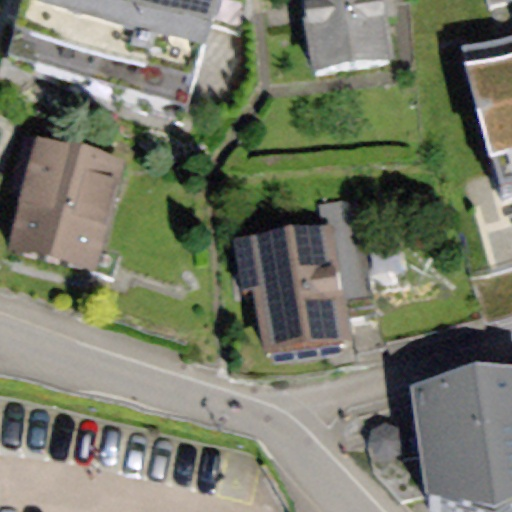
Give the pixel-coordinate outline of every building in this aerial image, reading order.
[(21,0),(4,62),(187,114),(219,0),(21,0)] [(381,0),(300,0),(310,81),(390,71),(381,0)] [(511,7),(511,0),(484,0),(489,14),(511,7)] [(511,50),(458,66),(498,207),(511,202),(511,50)] [(135,173),(42,150),(13,263),(107,286),(135,173)] [(323,230),(235,245),(244,296),(256,294),(268,366),(356,352),(348,304),(376,299),(359,200),(319,207),(323,230)] [(511,269),(472,279),(484,327),(511,320),(511,269)] [(511,374),(420,387),(434,484),(511,473),(511,374)]
